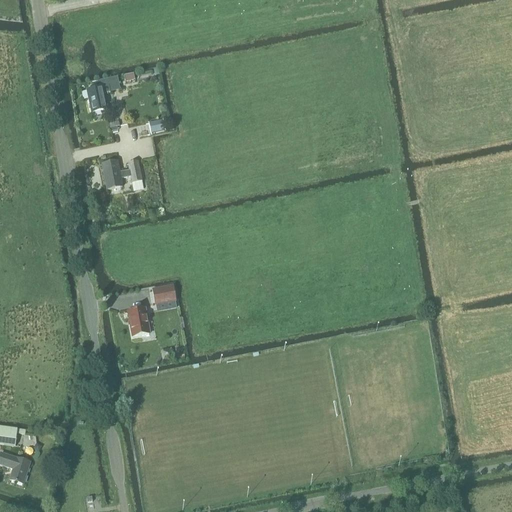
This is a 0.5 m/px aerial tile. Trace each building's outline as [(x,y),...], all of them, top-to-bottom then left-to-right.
[(133,74),(124,76),(125,83),(134,81),(133,74)] [(91,114),(108,110),(105,95),(110,94),(108,87),(87,91),(91,114)] [(117,128),(120,127),(120,124),(111,125),(112,134),(118,133),(117,128)] [(131,178),(132,184),(131,184),(133,192),(143,190),(141,183),(142,183),(138,162),(128,164),(129,172),(120,174),(118,163),(102,166),(107,191),(123,188),(121,180),(131,178)] [(173,287),(152,290),(155,307),(176,303),(173,287)] [(132,338),(149,335),(144,310),(128,313),(132,338)] [(172,349),(160,351),(163,362),(174,359),(172,349)] [(0,427),(0,445),(15,448),(18,430),(0,427)] [(33,449),(38,453),(41,448),(37,444),(33,449)] [(23,486),(30,463),(1,454),(0,455),(0,466),(12,471),(9,481),(23,486)]
